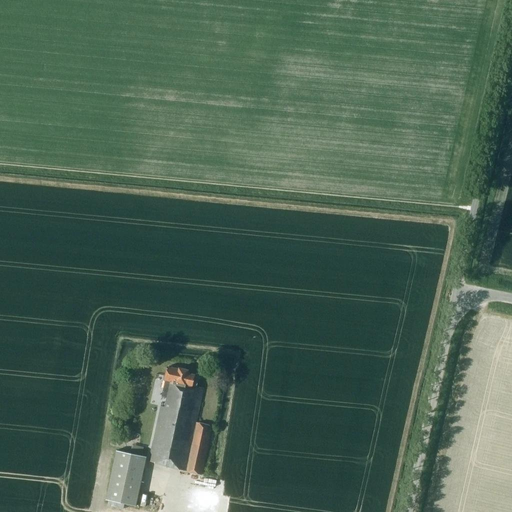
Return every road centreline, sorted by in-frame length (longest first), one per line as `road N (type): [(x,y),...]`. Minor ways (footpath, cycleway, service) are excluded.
road 1 (unclassified): [(454,296),(511,39)]
road 2 (unclassified): [(407,511),(454,296)]
